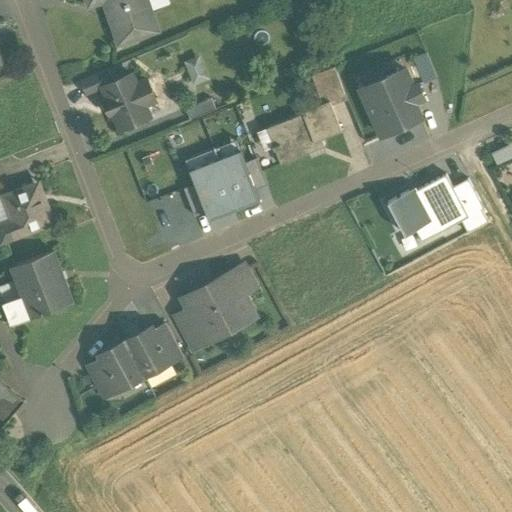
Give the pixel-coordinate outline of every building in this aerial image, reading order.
[(147,0),(87,0),(89,5),(103,0),(104,0),(117,35),(135,28),(138,36),(158,29),(147,0)] [(202,54),(186,60),(195,82),(211,76),(202,54)] [(427,54),(414,59),(424,83),(437,77),(427,54)] [(335,67),(312,76),(323,103),(330,100),(332,105),(347,99),(335,67)] [(108,68),(80,80),(86,95),(104,88),(103,86),(114,81),(108,68)] [(405,69),(361,89),(382,135),(420,117),(413,102),(423,97),(417,84),(412,86),(405,69)] [(136,84),(131,74),(114,81),(103,86),(104,88),(109,100),(105,101),(110,113),(114,111),(121,128),(149,116),(144,103),(155,99),(147,80),(136,84)] [(187,107),(191,117),(209,110),(205,100),(187,107)] [(323,103),(303,111),(304,113),(267,128),(275,145),(273,146),(274,150),(276,149),(282,163),(310,151),(309,149),(322,143),(323,146),(326,145),(323,138),(343,130),(332,105),(330,100),(323,103)] [(498,162),(511,156),(511,145),(494,152),(498,162)] [(207,213),(209,220),(261,200),(257,190),(247,164),(241,150),(190,170),(196,184),(207,213)] [(247,164),(257,190),(268,185),(258,159),(247,164)] [(446,174),(414,191),(417,196),(413,198),(427,223),(416,229),(422,241),(461,220),(469,216),(453,187),(446,174)] [(484,208),(468,179),(453,187),(469,216),(461,220),(468,232),(488,222),(482,209),(484,208)] [(39,181),(2,196),(10,219),(17,237),(55,222),(39,181)] [(207,213),(196,184),(185,189),(196,217),(207,213)] [(184,187),(145,200),(161,250),(200,237),(184,187)] [(409,190),(388,202),(405,234),(416,229),(427,223),(413,198),(409,190)] [(0,222),(10,219),(2,196),(0,196),(0,222)] [(0,222),(0,241),(0,243),(17,237),(10,219),(0,222)] [(53,251),(12,267),(23,296),(31,317),(31,318),(73,302),(53,251)] [(246,267),(233,274),(244,293),(256,287),(246,267)] [(216,284),(185,302),(188,308),(175,315),(193,347),(228,328),(230,332),(257,317),(244,293),(233,274),(231,270),(214,280),(216,284)] [(23,296),(4,304),(12,324),(31,317),(23,296)] [(183,355),(166,324),(154,330),(171,361),(183,355)] [(152,326),(126,340),(144,375),(171,361),(154,330),(152,326)] [(144,375),(126,340),(99,355),(104,364),(118,390),(144,375)] [(104,364),(92,371),(105,396),(118,390),(104,364)] [(21,399),(0,380),(0,416),(3,420),(21,399)]
